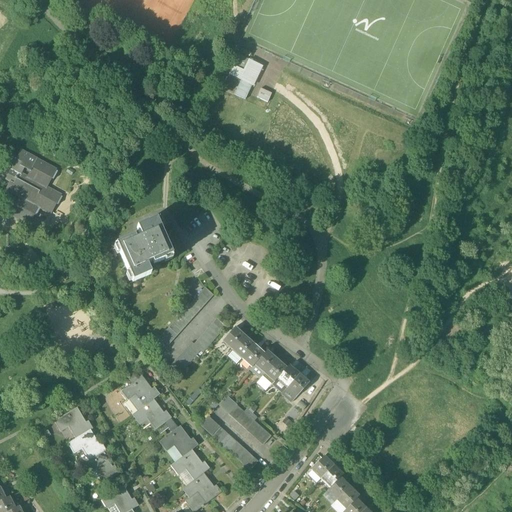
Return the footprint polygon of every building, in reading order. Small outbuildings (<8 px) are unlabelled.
[(238,57),(233,67),(243,72),(248,61),(238,57)] [(249,62),(248,61),(243,72),(233,67),(232,68),(243,73),(249,62)] [(243,73),(232,68),(228,76),(252,88),(262,68),(249,62),(243,73)] [(241,81),(233,96),(244,101),(252,86),(241,81)] [(260,90),(258,94),(269,99),(271,95),(260,90)] [(258,94),(256,99),(267,104),(269,99),(258,94)] [(30,172),(36,159),(20,151),(5,180),(9,183),(12,177),(14,178),(18,172),(21,174),(24,169),(30,172)] [(20,222),(26,226),(32,215),(35,217),(39,210),(48,215),(54,204),(57,206),(62,197),(55,194),(56,192),(47,187),(46,189),(44,188),(45,186),(49,179),(53,181),(57,172),(50,168),(51,167),(36,159),(30,172),(27,177),(21,174),(18,172),(14,178),(12,177),(9,183),(5,191),(18,198),(14,205),(13,204),(7,215),(20,222)] [(115,246),(132,283),(150,275),(146,266),(151,263),(153,266),(163,261),(171,257),(155,221),(147,225),(136,229),(139,236),(133,239),(133,238),(115,246)] [(204,289),(200,293),(209,301),(213,296),(204,289)] [(200,293),(196,298),(205,305),(209,301),(200,293)] [(196,298),(192,302),(201,310),(205,305),(196,298)] [(192,302),(188,306),(197,314),(201,310),(192,302)] [(78,345),(81,333),(75,329),(71,328),(70,325),(58,322),(64,320),(66,315),(61,312),(62,306),(48,310),(45,315),(46,320),(44,324),(49,322),(51,318),(58,320),(57,322),(57,324),(51,326),(47,325),(48,331),(56,333),(58,339),(59,339),(62,349),(66,343),(67,349),(69,344),(70,350),(75,351),(78,345)] [(188,306),(184,311),(193,319),(197,314),(188,306)] [(184,311),(180,315),(189,323),(193,319),(184,311)] [(180,315),(176,320),(185,327),(189,323),(180,315)] [(176,320),(172,324),(181,332),(185,327),(176,320)] [(216,320),(193,345),(193,346),(200,352),(202,354),(225,328),(216,320)] [(172,324),(168,329),(177,336),(181,332),(172,324)] [(222,342),(232,351),(244,337),(234,328),(222,342)] [(168,329),(164,333),(173,341),(177,336),(168,329)] [(164,333),(160,338),(169,345),(173,341),(164,333)] [(232,351),(242,360),(254,346),(244,337),(232,351)] [(160,338),(156,342),(165,350),(169,345),(160,338)] [(156,342),(152,346),(161,354),(165,350),(156,342)] [(177,377),(200,352),(193,346),(193,345),(191,343),(168,369),(177,377)] [(157,359),(161,354),(152,346),(148,351),(157,359)] [(242,360),(251,368),(254,366),(264,355),(254,346),(242,360)] [(242,360),(232,351),(226,357),(236,366),(242,360)] [(264,355),(254,366),(264,374),(276,360),(266,352),(264,355)] [(276,360),(264,374),(274,383),(276,380),(286,369),(276,360)] [(259,380),(264,374),(254,366),(251,368),(249,371),(259,380)] [(276,380),(286,389),(298,375),(289,366),(286,369),(276,380)] [(271,386),(274,383),(264,374),(259,380),(269,388),(271,386)] [(131,385),(137,380),(133,375),(127,379),(131,385)] [(308,384),(298,375),(286,389),(296,398),(308,384)] [(131,405),(137,412),(153,401),(159,396),(154,389),(151,391),(147,386),(146,387),(141,381),(143,380),(141,377),(137,380),(131,385),(120,393),(127,403),(128,402),(131,405)] [(274,383),(271,386),(281,395),(286,389),(276,380),(274,383)] [(201,393),(198,389),(185,403),(189,407),(201,393)] [(286,389),(281,395),(280,396),(290,405),(296,398),(286,389)] [(228,415),(236,407),(236,406),(226,397),(218,406),(228,415)] [(154,403),(153,401),(137,412),(131,417),(139,426),(146,420),(149,424),(155,431),(164,424),(170,419),(165,413),(163,414),(159,409),(157,410),(153,404),(154,403)] [(307,407),(300,401),(296,406),(302,412),(307,407)] [(240,411),(236,407),(228,415),(233,419),(240,411)] [(68,428),(75,440),(90,431),(92,430),(88,423),(85,424),(82,418),(80,420),(76,413),(78,412),(76,409),(54,423),(60,433),(68,428)] [(245,414),(240,411),(233,419),(237,423),(245,414)] [(248,411),(245,415),(249,418),(253,422),(255,424),(258,420),(248,411)] [(245,415),(245,414),(237,423),(241,427),(249,418),(245,415)] [(199,426),(211,437),(218,428),(219,428),(217,427),(207,418),(199,426)] [(253,422),(249,418),(241,427),(246,431),(253,422)] [(174,424),(170,419),(164,424),(167,429),(174,424)] [(146,420),(139,426),(141,429),(149,424),(146,420)] [(255,424),(253,422),(246,431),(250,434),(258,426),(255,424)] [(174,424),(167,429),(171,434),(178,429),(174,424)] [(262,430),(258,426),(250,434),(254,438),(262,430)] [(45,428),(38,432),(43,441),(50,437),(45,428)] [(173,447),(181,458),(191,451),(197,446),(192,440),(190,441),(186,436),(184,437),(180,431),(181,430),(179,428),(178,429),(171,434),(158,444),(166,453),(173,447)] [(211,437),(215,441),(223,432),(218,428),(211,437)] [(266,433),(262,430),(254,438),(258,442),(266,433)] [(81,450),(88,462),(103,453),(105,452),(101,445),(98,446),(95,441),(93,442),(89,435),(91,434),(90,431),(75,440),(67,445),(73,455),(81,450)] [(215,441),(219,445),(227,436),(223,432),(215,441)] [(270,437),(266,433),(258,442),(263,446),(270,437)] [(219,445),(224,448),(231,440),(227,436),(219,445)] [(263,446),(268,451),(276,442),(270,437),(263,446)] [(224,448),(228,452),(236,444),(231,440),(224,448)] [(228,452),(232,456),(240,447),(236,444),(228,452)] [(173,447),(166,453),(174,464),(181,458),(173,447)] [(232,456),(236,460),(244,451),(240,447),(232,456)] [(185,471),(193,482),(203,475),(209,470),(204,463),(201,465),(198,460),(196,461),(191,455),(193,454),(191,451),(181,458),(174,464),(170,467),(177,477),(185,471)] [(236,460),(241,464),(248,455),(244,451),(236,460)] [(104,456),(103,453),(88,462),(80,467),(86,477),(88,476),(94,472),(100,481),(101,484),(118,474),(114,467),(112,468),(108,463),(106,464),(103,457),(104,456)] [(241,464),(245,467),(253,459),(248,455),(241,464)] [(310,470),(320,480),(333,467),(323,457),(322,458),(310,470)] [(257,463),(253,459),(245,467),(249,471),(257,463)] [(320,480),(329,489),(340,479),(343,476),(333,467),(320,480)] [(93,485),(100,481),(94,472),(88,476),(93,485)] [(205,477),(203,475),(193,482),(181,491),(188,500),(196,511),(221,493),(215,487),(213,488),(209,483),(207,485),(203,479),(205,477)] [(327,492),(336,501),(349,488),(340,479),(329,489),(327,492)] [(155,491),(151,484),(144,487),(149,495),(155,491)] [(114,505),(118,511),(128,511),(131,511),(138,507),(134,499),(131,501),(128,495),(126,496),(122,490),(124,489),(122,486),(100,500),(106,510),(107,509),(114,505)] [(336,501),(345,510),(356,500),(359,497),(349,488),(336,501)] [(182,502),(186,498),(179,490),(175,494),(182,502)] [(293,492),(288,497),(294,502),(298,497),(293,492)] [(9,497),(5,499),(0,502),(0,511),(9,511),(15,509),(9,497)] [(191,511),(196,511),(188,500),(184,503),(191,511)] [(343,511),(362,511),(365,509),(356,500),(345,510),(343,511)] [(334,511),(343,511),(345,510),(336,501),(330,507),(334,511)]
